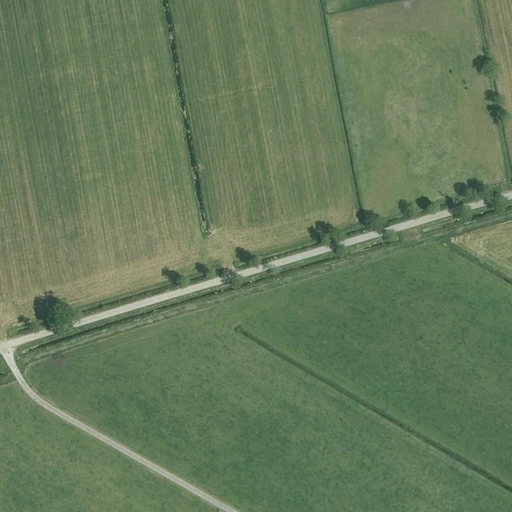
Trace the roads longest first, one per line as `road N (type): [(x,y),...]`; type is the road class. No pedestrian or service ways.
road 1 (unclassified): [(0,347),(511,195)]
road 2 (track): [(6,346),(29,393),(46,406),(231,511)]
